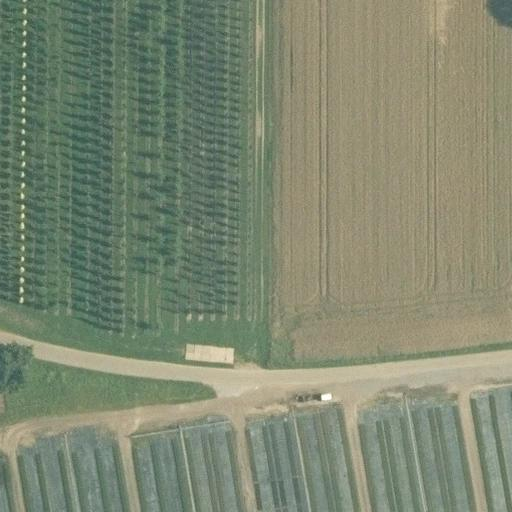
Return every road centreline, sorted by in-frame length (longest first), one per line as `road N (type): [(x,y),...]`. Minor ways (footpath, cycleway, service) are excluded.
road 1 (residential): [(0,344),(43,360),(307,382),(511,356)]
road 2 (track): [(238,376),(247,511)]
